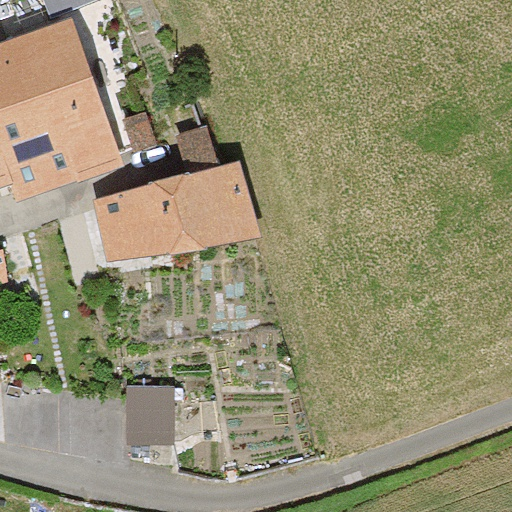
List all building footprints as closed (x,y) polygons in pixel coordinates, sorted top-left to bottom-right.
[(0,43),(0,50),(44,188),(113,151),(69,21),(0,43)] [(0,180),(9,178),(16,197),(44,188),(0,50),(0,180)] [(191,160),(221,152),(212,119),(182,127),(191,160)] [(106,260),(263,237),(240,162),(98,213),(106,260)] [(113,379),(109,445),(161,448),(165,382),(113,379)]
